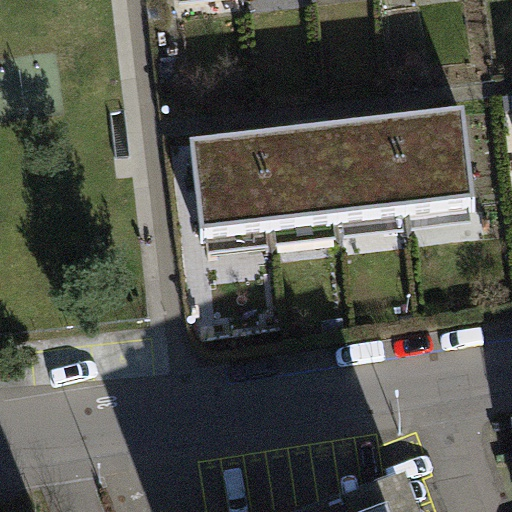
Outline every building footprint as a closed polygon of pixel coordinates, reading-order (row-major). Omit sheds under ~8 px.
[(449,130),(381,139),(392,225),(460,216),(449,130)] [(326,233),(392,225),(381,139),(316,147),(326,233)] [(316,147),(245,155),(256,242),(326,233),(316,147)] [(189,250),(256,242),(245,155),(178,164),(189,250)] [(410,511),(406,500),(373,511),(410,511)]
